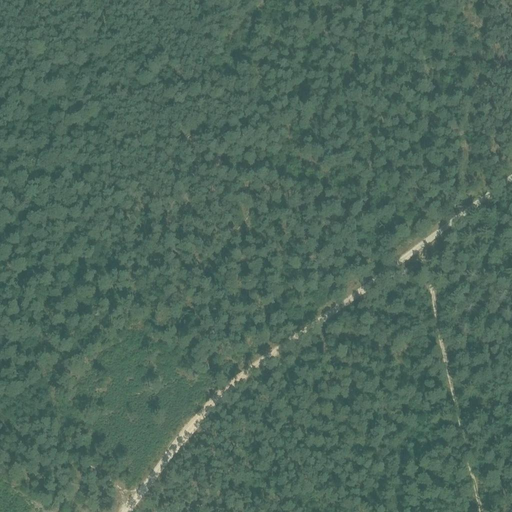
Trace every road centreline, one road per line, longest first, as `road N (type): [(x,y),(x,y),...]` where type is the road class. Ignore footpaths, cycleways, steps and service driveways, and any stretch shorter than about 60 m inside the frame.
road 1 (track): [(125,511),(233,384),(511,176)]
road 2 (track): [(482,511),(422,243)]
